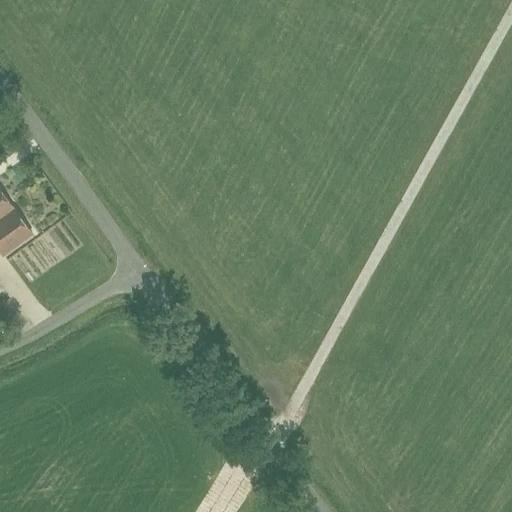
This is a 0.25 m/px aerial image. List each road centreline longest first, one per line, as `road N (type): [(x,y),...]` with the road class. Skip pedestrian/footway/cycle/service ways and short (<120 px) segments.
road 1 (unclassified): [(318,511),(135,270)]
road 2 (unclassified): [(135,270),(0,87)]
road 3 (unclassified): [(135,270),(0,345)]
